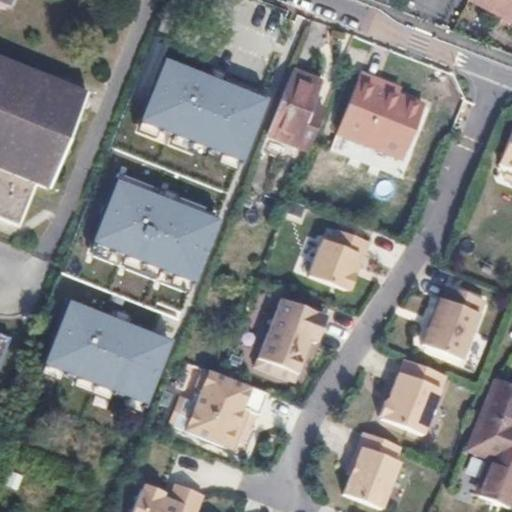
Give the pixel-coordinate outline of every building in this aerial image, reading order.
[(511,0),(470,0),(511,21),(511,0)] [(0,210),(19,218),(36,175),(49,180),(78,106),(83,94),(0,59),(0,210)] [(322,85),(294,74),(267,138),(307,155),(320,123),(308,118),(312,108),(322,85)] [(379,85),(363,78),(339,137),(403,163),(425,111),(398,100),(376,91),(379,85)] [(379,85),(376,91),(398,100),(400,93),(379,85)] [(324,113),(312,108),(308,118),(320,123),(324,113)] [(511,128),(499,161),(511,165),(511,128)] [(145,142),(125,134),(113,165),(132,173),(145,142)] [(205,168),(145,142),(132,173),(171,189),(164,205),(186,214),(205,168)] [(359,268),(369,244),(337,231),(331,245),(322,242),(307,277),(343,292),(344,290),(349,292),(355,277),(350,275),(354,266),(359,268)] [(350,275),(355,277),(359,268),(354,266),(350,275)] [(458,360),(483,300),(446,285),(440,299),(435,297),(430,312),(433,313),(428,326),(420,345),(458,360)] [(315,344),(326,318),(280,300),(253,367),(293,383),(310,342),(315,344)] [(424,324),(428,326),(433,313),(430,312),(424,324)] [(443,376),(402,361),(389,395),(392,396),(389,404),(386,403),(384,402),(377,419),(380,420),(379,422),(421,437),(443,376)] [(259,418),(268,398),(217,376),(205,371),(197,389),(203,391),(186,433),(233,453),(249,414),(255,417),(259,418)] [(468,444),(493,454),(474,498),(505,510),(511,492),(511,437),(506,435),(511,419),(511,388),(494,381),(468,444)] [(239,456),(255,417),(249,414),(233,453),(239,456)] [(396,448),(359,434),(348,464),(352,465),(348,476),(341,496),(379,510),(396,464),(391,462),(396,448)] [(160,500),(162,495),(142,487),(141,492),(139,491),(131,511),(193,511),(201,496),(173,486),(169,498),(167,502),(160,500)]
